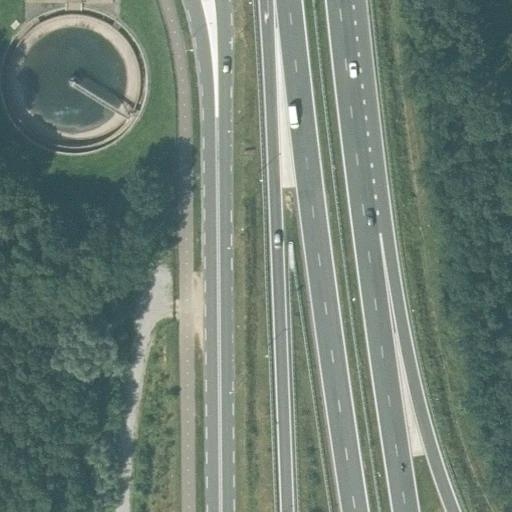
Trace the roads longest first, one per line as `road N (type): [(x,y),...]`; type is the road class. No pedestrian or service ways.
road 1 (trunk): [(288,0),(354,511)]
road 2 (trunk): [(287,0),(274,189),(286,511)]
road 3 (tertiary): [(220,511),(217,66)]
road 4 (trunk): [(454,511),(365,234)]
road 5 (trunk): [(405,511),(365,234)]
road 6 (track): [(218,308),(160,312),(144,324),(134,348),(117,511)]
road 7 (trunk): [(365,234),(338,0)]
